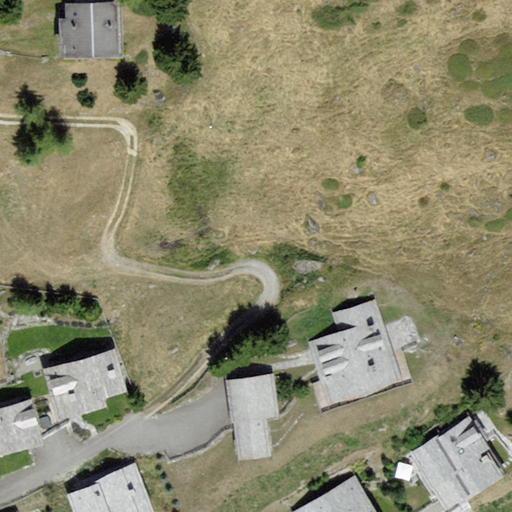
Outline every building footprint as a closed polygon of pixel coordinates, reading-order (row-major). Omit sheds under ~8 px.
[(46,7),(48,57),(106,54),(103,4),(46,7)] [(302,342),(317,404),(388,381),(367,303),(326,315),(329,335),(302,342)] [(100,348),(36,366),(45,410),(87,402),(106,385),(100,348)] [(260,378),(218,381),(221,453),(252,451),(251,418),(262,417),(260,378)] [(0,402),(0,448),(23,442),(12,399),(0,402)] [(461,416),(409,444),(415,454),(394,463),(406,489),(427,477),(439,497),(477,476),(464,453),(476,447),(461,416)] [(357,511),(343,482),(284,511),(357,511)] [(136,511),(135,492),(101,494),(102,511),(136,511)]
